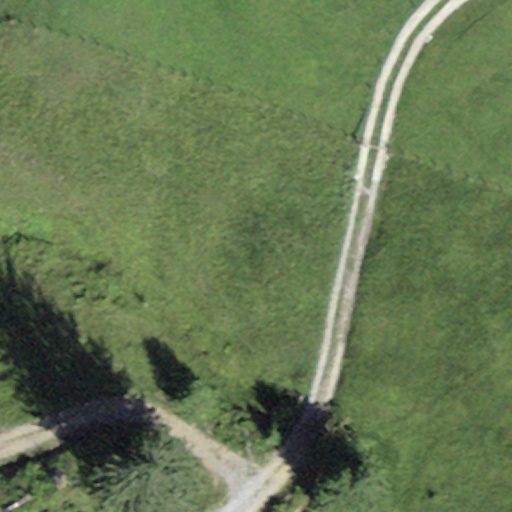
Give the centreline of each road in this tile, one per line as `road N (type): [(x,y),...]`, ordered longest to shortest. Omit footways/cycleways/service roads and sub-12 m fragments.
road 1 (track): [(236,511),(318,408),(395,64),(456,0)]
road 2 (track): [(273,473),(132,408),(0,446)]
